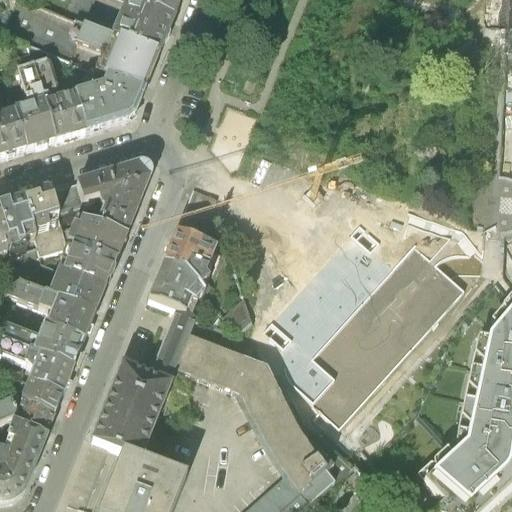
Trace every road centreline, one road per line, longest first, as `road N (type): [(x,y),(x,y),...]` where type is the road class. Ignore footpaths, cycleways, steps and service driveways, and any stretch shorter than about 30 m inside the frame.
road 1 (residential): [(39,511),(184,159),(156,134)]
road 2 (residential): [(0,182),(156,134)]
road 3 (residential): [(156,134),(214,0)]
